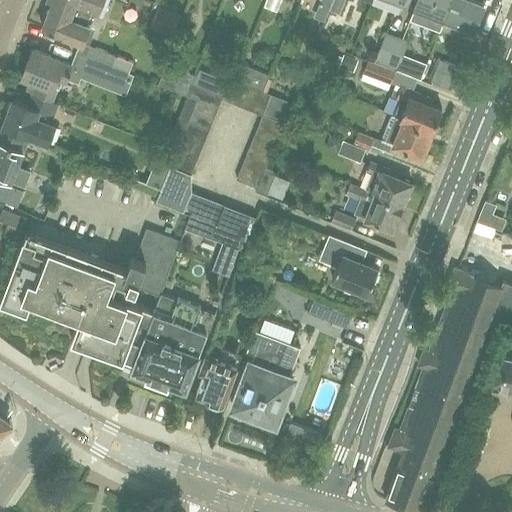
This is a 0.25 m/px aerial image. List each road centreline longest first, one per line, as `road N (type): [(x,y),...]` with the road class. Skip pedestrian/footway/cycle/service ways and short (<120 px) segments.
road 1 (tertiary): [(330,506),(498,73)]
road 2 (tertiary): [(190,474),(85,430),(58,406)]
road 3 (tertiary): [(330,506),(231,475),(190,474)]
